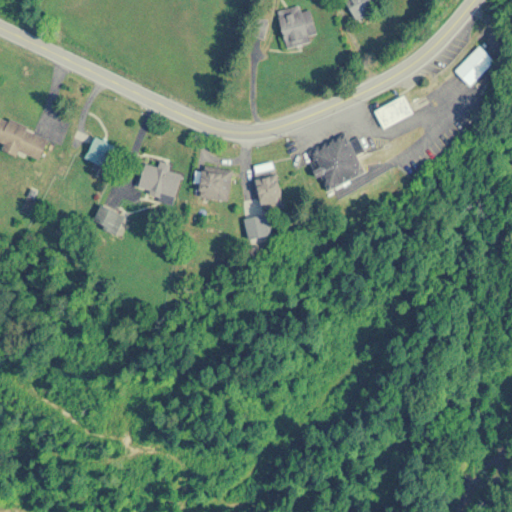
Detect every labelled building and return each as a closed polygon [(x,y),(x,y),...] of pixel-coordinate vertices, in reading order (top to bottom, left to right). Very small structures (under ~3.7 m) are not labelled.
[(359,20),(379,7),(374,0),(346,0),(346,1),(359,20)] [(319,38),(310,3),(278,12),(287,46),(319,38)] [(455,70),(471,86),(497,60),(481,44),(455,70)] [(415,113),(406,94),(375,110),(384,129),(415,113)] [(41,158),(50,135),(1,116),(0,117),(0,140),(4,143),(2,148),(19,155),(21,150),(41,158)] [(106,167),(115,145),(95,136),(85,158),(106,167)] [(364,176),(352,137),(313,149),(325,188),(364,176)] [(175,201),(182,173),(170,169),(171,167),(148,160),(139,191),(175,201)] [(229,201),(234,170),(204,166),(199,196),(229,201)] [(284,198),(278,167),(255,171),(261,202),(284,198)]
